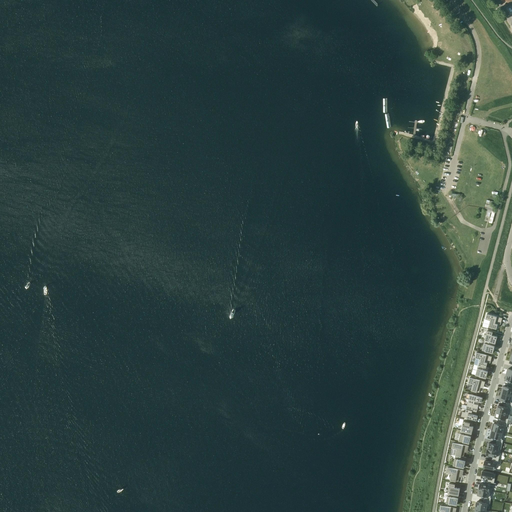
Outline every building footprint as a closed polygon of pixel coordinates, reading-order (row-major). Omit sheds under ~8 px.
[(487,314),(485,319),(490,320),(488,327),(496,329),(498,324),(498,322),(501,323),(502,320),(502,318),(494,316),(493,315),(487,314)] [(485,340),(496,343),(497,336),(494,335),(492,335),(493,333),(493,332),(487,330),(485,340)] [(485,340),(482,350),(493,353),(496,343),(485,340)] [(476,352),(475,357),(480,359),(478,365),(487,367),(488,363),(488,361),(491,362),(492,356),(476,352)] [(478,365),(475,375),(486,378),(489,368),(487,367),(478,365)] [(470,377),(468,383),(473,384),(471,390),(479,392),(481,388),(481,386),(484,387),(485,382),(470,377)] [(503,386),(501,392),(511,395),(511,393),(511,384),(511,385),(510,387),(503,386)] [(467,393),(466,398),(469,399),(467,405),(467,406),(478,408),(478,405),(474,404),(475,401),(481,402),(483,397),(482,397),(467,393)] [(501,393),(500,399),(506,401),(505,404),(511,406),(511,404),(511,402),(510,402),(511,395),(501,393)] [(498,405),(496,411),(506,414),(508,408),(511,409),(511,406),(505,404),(505,407),(498,405)] [(462,411),(461,416),(476,420),(476,421),(478,416),(471,414),(472,411),(476,412),(477,409),(478,409),(478,408),(467,406),(465,412),(462,411)] [(496,411),(494,416),(501,418),(500,421),(506,423),(507,419),(504,419),(506,414),(496,411)] [(463,421),(461,431),(472,433),(473,427),(470,426),(470,423),(463,421)] [(492,423),(491,429),(501,432),(502,425),(505,426),(506,423),(500,421),(499,424),(492,423)] [(491,430),(490,436),(496,438),(495,441),(502,442),(502,439),(500,438),(501,432),(491,430)] [(461,431),(459,440),(469,443),(472,433),(461,431)] [(488,442),(487,448),(497,451),(498,445),(501,445),(501,443),(495,441),(495,444),(488,442)] [(453,442),(452,448),(457,449),(455,455),(464,457),(465,452),(465,450),(468,451),(469,446),(453,442)] [(486,448),(485,454),(491,456),(491,459),(497,460),(497,457),(495,456),(496,451),(486,448)] [(455,455),(453,465),(464,467),(466,457),(464,457),(455,455)] [(484,460),(482,466),(493,469),(494,462),(496,462),(497,460),(490,459),(490,461),(484,460)] [(448,467),(447,472),(451,473),(450,480),(458,482),(459,477),(460,475),(462,475),(463,470),(448,467)] [(483,471),(481,477),(488,478),(488,481),(494,483),(496,474),(483,471)] [(480,483),(479,489),(492,491),(493,486),(495,486),(496,483),(494,483),(488,481),(487,484),(480,483)] [(448,493),(459,495),(460,488),(455,487),(455,484),(450,483),(448,493)] [(479,489),(478,495),(485,496),(484,499),(490,500),(491,497),(490,497),(492,491),(479,489)] [(448,493),(446,503),(457,505),(459,495),(448,493)] [(477,501),(476,508),(486,510),(487,505),(489,506),(489,503),(490,503),(490,500),(484,499),(484,502),(477,501)]
